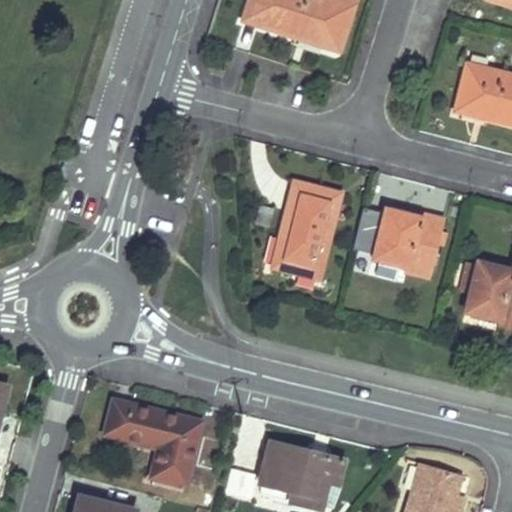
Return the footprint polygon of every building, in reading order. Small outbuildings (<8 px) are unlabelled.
[(250,0),(244,20),(327,46),(334,23),(341,0),(250,0)] [(511,123),(511,74),(467,64),(456,110),(511,123)] [(318,277),(329,235),(340,193),(294,181),(272,264),(318,277)] [(428,277),(436,249),(445,220),(421,214),(419,219),(386,209),(372,257),(407,267),(406,271),(428,277)] [(498,323),(511,326),(511,267),(511,270),(478,261),(477,267),(471,290),(465,310),(499,319),(498,323)] [(471,290),(477,267),(466,264),(460,287),(471,290)] [(157,446),(153,461),(150,476),(182,484),(186,470),(197,424),(113,402),(112,407),(104,433),(157,446)] [(289,503),(304,507),(319,511),(322,501),(327,484),(336,486),(342,462),(269,443),(263,466),(258,485),(292,493),(289,503)] [(251,497),(256,472),(229,467),(224,491),(251,497)] [(458,482),(415,470),(403,511),(449,511),(453,500),(458,482)] [(134,511),(76,497),(72,511),(134,511)] [(459,511),(462,503),(453,500),(449,511),(459,511)]
